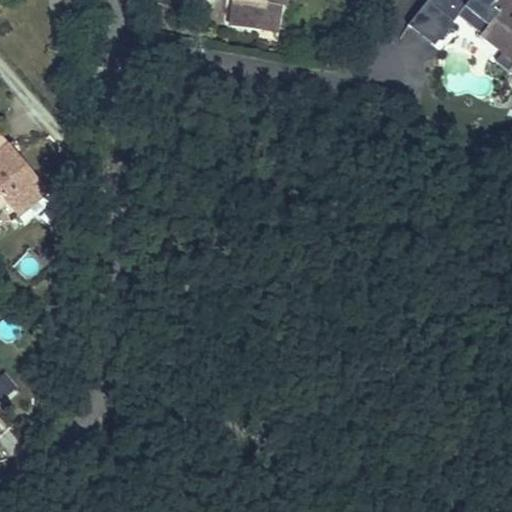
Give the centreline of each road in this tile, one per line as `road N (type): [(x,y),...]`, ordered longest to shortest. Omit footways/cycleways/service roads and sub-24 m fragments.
road 1 (residential): [(0,492),(34,473),(96,405),(109,355),(119,309),(125,0)]
road 2 (unknown): [(361,81),(331,88),(124,42)]
